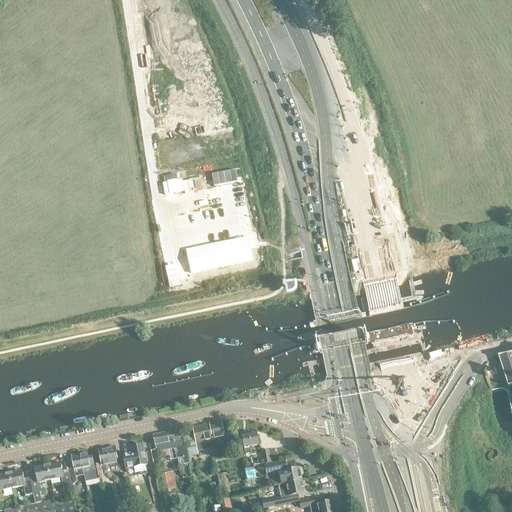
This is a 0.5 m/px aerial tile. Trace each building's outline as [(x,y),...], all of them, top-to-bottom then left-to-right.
[(233,217),(233,227),(242,227),(242,216),(233,217)] [(297,282),(285,284),(287,296),(294,294),(297,292),(298,289),(298,286),(297,282)] [(511,353),(502,355),(498,356),(499,359),(507,384),(508,386),(504,390),(508,392),(511,412),(511,353)] [(207,425),(192,428),(194,437),(189,438),(188,433),(184,433),(184,435),(189,457),(198,455),(198,452),(213,448),(212,440),(225,437),(222,421),(207,425)] [(179,431),(154,435),(156,451),(174,448),(174,450),(176,450),(177,459),(183,458),(184,465),(190,463),(189,457),(184,435),(180,436),(179,431)] [(244,448),(245,449),(246,455),(251,454),(250,447),(260,445),(258,434),(242,437),(244,448)] [(124,457),(127,474),(128,478),(149,474),(148,470),(143,447),(141,447),(139,446),(135,447),(134,449),(131,449),(132,455),(124,457)] [(115,447),(107,448),(111,469),(123,467),(121,456),(117,457),(115,447)] [(111,469),(107,448),(99,450),(102,467),(110,465),(111,469)] [(265,464),(271,463),(269,450),(262,452),(265,464)] [(93,458),(89,458),(88,453),(80,454),(83,471),(84,471),(86,482),(98,480),(93,458)] [(83,471),(80,454),(72,456),(75,473),(69,474),(71,487),(77,482),(76,477),(84,476),(84,471),(83,471)] [(300,468),(287,471),(285,462),(265,466),(267,476),(272,474),(274,487),(278,486),(302,481),(300,468)] [(61,463),(48,466),(51,481),(61,479),(63,488),(71,487),(69,474),(63,475),(61,463)] [(37,481),(31,482),(34,495),(35,504),(42,503),(40,493),(42,493),(40,483),(51,481),(48,466),(34,469),(37,481)] [(257,477),(256,467),(245,467),(245,478),(257,477)] [(22,471),(9,474),(12,489),(23,487),(25,496),(34,495),(31,482),(25,484),(22,471)] [(178,491),(174,475),(173,472),(161,474),(163,482),(158,483),(160,491),(168,489),(169,493),(178,491)] [(0,501),(4,501),(2,491),(12,489),(9,474),(0,476),(0,501)] [(129,494),(127,483),(126,477),(118,478),(121,495),(129,494)] [(305,494),(302,481),(278,486),(281,498),(298,495),(305,494)] [(299,503),(298,495),(281,498),(261,503),(263,511),(299,503)] [(76,511),(76,510),(75,502),(74,496),(42,503),(35,504),(5,510),(4,511),(76,511)] [(301,509),(315,506),(313,499),(300,502),(301,509)] [(318,505),(319,511),(335,511),(333,502),(318,505)]
